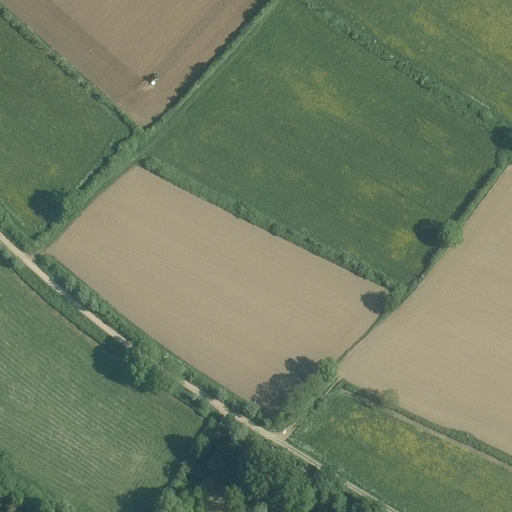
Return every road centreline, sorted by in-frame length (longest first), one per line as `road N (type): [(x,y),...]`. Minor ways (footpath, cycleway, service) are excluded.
road 1 (unclassified): [(271,437),(177,380),(0,235)]
road 2 (track): [(386,511),(271,437)]
